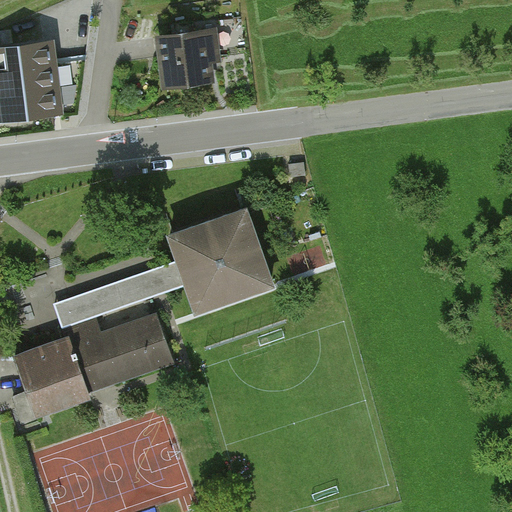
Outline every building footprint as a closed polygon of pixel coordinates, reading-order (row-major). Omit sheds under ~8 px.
[(213,30),(158,37),(165,85),(219,78),(213,30)] [(46,44),(0,48),(0,86),(1,97),(0,97),(0,121),(5,121),(4,116),(53,111),(46,44)] [(305,164),(289,166),(291,179),(307,178),(305,164)] [(247,210),(166,239),(175,263),(184,289),(193,314),(273,285),(247,210)] [(175,263),(53,306),(62,332),(98,319),(184,289),(175,263)] [(66,341),(13,360),(35,422),(90,402),(89,397),(175,367),(157,316),(104,335),(98,319),(62,332),(66,341)]
